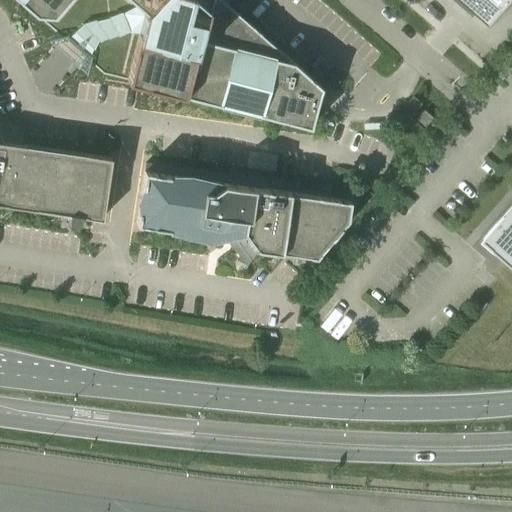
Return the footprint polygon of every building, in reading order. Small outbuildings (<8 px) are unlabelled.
[(127,81),(310,127),(321,86),(222,0),(18,0),(36,16),(54,17),(69,0),(132,0),(139,6),(123,14),(130,33),(139,33),(127,81)] [(462,0),(476,12),(490,24),(511,0),(462,0)] [(423,104),(414,96),(402,110),(411,118),(423,104)] [(426,127),(434,119),(426,111),(418,119),(426,127)] [(111,158),(16,144),(17,133),(8,126),(0,128),(0,203),(69,214),(67,225),(76,226),(80,221),(80,216),(102,219),(111,158)] [(220,234),(224,234),(246,263),(241,270),(242,271),(258,249),(316,258),(347,220),(350,201),(257,187),(255,180),(145,163),(136,224),(206,234),(211,234),(216,235),(220,234)] [(511,206),(484,239),(511,263),(511,206)]
